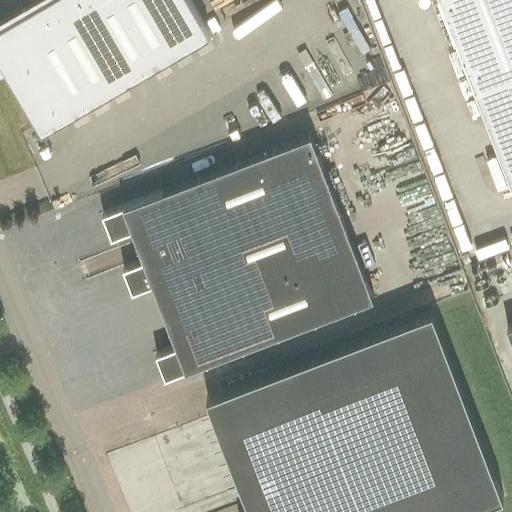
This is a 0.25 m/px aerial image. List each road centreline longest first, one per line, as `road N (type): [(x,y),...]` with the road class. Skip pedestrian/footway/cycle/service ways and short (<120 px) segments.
road 1 (unknown): [(0,197),(291,25),(305,0)]
road 2 (unclassified): [(100,511),(0,271)]
road 3 (unknown): [(511,201),(482,191),(472,177),(396,0)]
